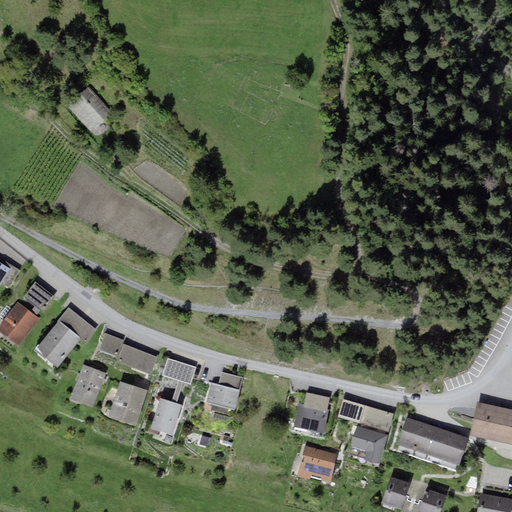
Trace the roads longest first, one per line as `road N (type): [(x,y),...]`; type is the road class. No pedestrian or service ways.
road 1 (residential): [(511,354),(488,387),(452,402),(217,357),(125,323),(0,232)]
road 2 (track): [(0,218),(187,306),(398,325),(412,322),(420,296),(389,281),(348,276)]
road 3 (track): [(348,276),(255,263),(223,249),(126,184),(0,71)]
road 4 (track): [(348,276),(319,267),(305,246),(316,0)]
